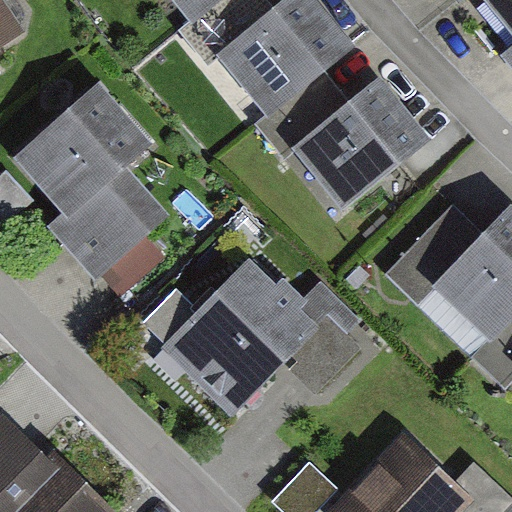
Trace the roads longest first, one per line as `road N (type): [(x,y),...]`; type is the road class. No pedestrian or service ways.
road 1 (residential): [(210,511),(0,305)]
road 2 (residential): [(375,0),(511,147)]
